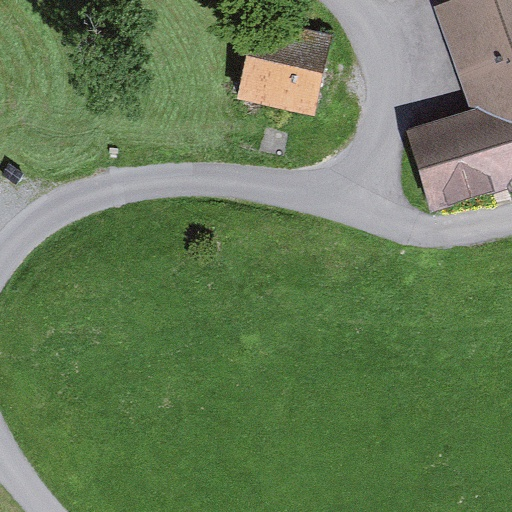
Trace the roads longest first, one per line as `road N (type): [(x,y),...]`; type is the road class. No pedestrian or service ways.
road 1 (track): [(0,266),(17,235),(110,190),(243,185),(352,206)]
road 2 (track): [(352,206),(378,148),(385,76),(363,14),(341,0)]
road 3 (track): [(352,206),(421,239),(511,225)]
